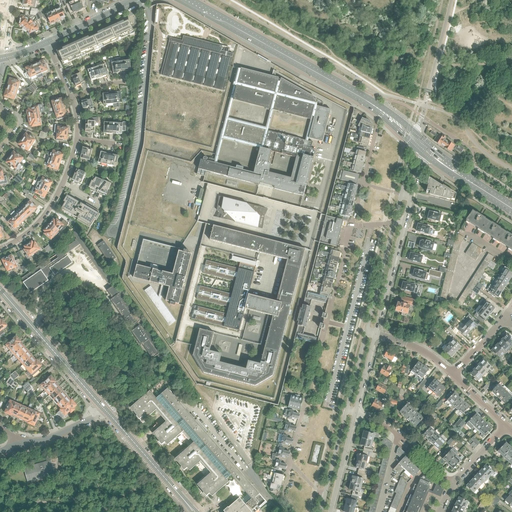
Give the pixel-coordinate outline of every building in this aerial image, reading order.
[(35,8),(36,2),(26,0),(23,0),(23,3),(24,3),(23,5),(30,6),(29,7),(35,8)] [(87,7),(86,0),(75,0),(74,1),(79,12),(82,10),(87,7)] [(79,12),(74,1),(66,4),(66,6),(70,15),(76,12),(76,13),(79,12)] [(56,11),(60,20),(64,18),(63,18),(65,17),(61,8),(60,6),(58,7),(59,9),(59,10),(56,11)] [(41,13),(40,10),(38,12),(40,18),(44,17),(47,15),(49,20),(48,21),(49,23),(50,23),(51,24),(55,22),(51,13),(51,12),(49,13),(49,14),(47,15),(46,14),(44,15),(43,13),(42,13),(41,13)] [(55,22),(60,20),(56,11),(56,10),(54,11),(54,12),(51,13),(55,22)] [(23,27),(28,20),(26,18),(25,18),(25,17),(21,16),(21,17),(20,26),(20,27),(22,27),(22,26),(23,27)] [(28,20),(23,27),(23,28),(27,31),(28,31),(27,30),(33,23),(29,19),(28,20)] [(111,27),(118,43),(123,40),(122,39),(129,36),(130,37),(135,35),(131,24),(132,24),(129,19),(111,27)] [(33,23),(27,30),(28,31),(28,32),(29,33),(30,34),(35,31),(35,32),(36,32),(38,32),(38,31),(38,30),(38,29),(37,26),(36,26),(36,25),(35,26),(34,24),(33,23)] [(118,43),(111,27),(93,35),(100,51),(105,48),(105,47),(108,45),(112,44),(112,45),(118,43)] [(95,53),(100,51),(93,35),(75,43),(82,59),(88,56),(87,54),(94,51),(95,53)] [(161,74),(161,75),(224,91),(233,54),(228,53),(221,51),(222,46),(204,41),(203,41),(201,41),(192,38),(183,36),(182,41),(170,38),(168,47),(167,49),(165,59),(164,60),(162,69),(162,70),(161,72),(161,74)] [(82,59),(75,43),(57,51),(60,58),(61,57),(65,66),(70,64),(69,62),(76,59),(77,61),(82,59)] [(121,62),(122,73),(131,71),(130,60),(121,62)] [(41,70),(42,73),(44,72),(44,73),(47,72),(47,71),(50,70),(47,64),(46,64),(45,61),(43,61),(42,61),(40,62),(38,63),(41,70)] [(113,74),(122,73),(121,62),(112,63),(113,74)] [(37,76),(42,73),(41,70),(38,63),(35,64),(34,64),(33,65),(33,66),(32,66),(34,70),(37,76)] [(97,67),(100,78),(109,75),(105,64),(97,67)] [(38,77),(37,76),(34,70),(32,66),(30,67),(29,67),(28,67),(27,68),(26,68),(27,69),(25,69),(26,72),(28,71),(31,78),(32,80),(38,77)] [(91,80),(100,78),(97,67),(88,70),(91,80)] [(281,78),(279,78),(262,74),(248,70),(241,69),(237,68),(214,160),(201,156),(197,175),(205,177),(206,171),(212,172),(260,185),(261,183),(275,186),(275,188),(294,193),(303,196),(306,186),(306,182),(306,180),(307,178),(311,161),(312,161),(312,160),(313,159),(313,158),(315,149),(311,148),(312,145),(313,142),(308,141),(308,139),(322,142),(331,109),(316,106),(317,103),(314,103),(315,99),(282,78),(281,78)] [(85,83),(80,73),(72,77),(76,87),(85,83)] [(19,88),(21,89),(23,90),(27,91),(27,89),(21,87),(22,87),(19,86),(20,83),(14,81),(14,79),(11,78),(11,79),(10,79),(10,80),(9,80),(9,82),(9,83),(8,85),(18,89),(19,88)] [(7,90),(6,91),(17,94),(18,89),(8,85),(7,88),(6,89),(7,90)] [(16,96),(17,94),(6,91),(6,93),(5,94),(5,95),(5,96),(5,97),(5,98),(8,99),(8,98),(15,100),(16,96)] [(112,93),(113,104),(122,103),(122,102),(126,102),(126,99),(122,99),(121,92),(112,93)] [(113,104),(112,93),(103,94),(104,105),(113,104)] [(53,107),(63,104),(63,102),(63,101),(62,100),(62,99),(61,99),(61,98),(58,99),(58,97),(51,99),(53,105),(52,105),(53,107)] [(94,109),(91,99),(82,102),(85,112),(94,109)] [(55,113),(65,109),(64,107),(64,105),(63,104),(53,107),(55,113)] [(28,115),(41,113),(41,111),(40,112),(39,110),(40,109),(40,105),(34,106),(34,107),(31,107),(31,108),(27,109),(27,112),(27,114),(28,115)] [(65,109),(55,113),(54,113),(56,118),(57,118),(57,120),(56,121),(56,120),(53,121),(54,123),(56,122),(56,123),(58,122),(58,120),(64,118),(64,117),(67,116),(66,115),(67,115),(66,114),(67,113),(66,112),(66,111),(65,109)] [(29,121),(41,119),(40,114),(41,113),(28,115),(28,118),(29,120),(29,121)] [(41,119),(29,121),(29,122),(29,124),(30,125),(30,127),(34,127),(39,126),(42,125),(42,122),(41,122),(41,119)] [(354,119),(353,120),(363,126),(365,128),(372,129),(373,126),(372,123),(369,122),(370,122),(366,119),(365,120),(362,119),(360,122),(358,121),(356,120),(354,119)] [(370,134),(372,129),(365,128),(363,126),(353,120),(352,123),(355,124),(358,126),(361,128),(360,132),(370,134)] [(95,133),(95,122),(86,121),(85,132),(95,133)] [(104,133),(113,134),(113,123),(104,122),(104,133)] [(113,123),(113,134),(122,135),(123,123),(113,123)] [(22,139),(31,146),(35,140),(34,139),(35,139),(31,136),(31,137),(26,134),(25,135),(24,137),(22,139)] [(368,145),(369,140),(350,135),(350,137),(354,138),(359,139),(358,143),(368,145)] [(443,146),(446,141),(444,140),(446,138),(442,136),(441,138),(437,135),(434,141),(443,146)] [(31,146),(22,139),(21,141),(20,141),(19,143),(19,144),(19,145),(27,150),(27,149),(28,150),(31,146)] [(446,141),(443,146),(451,152),(452,151),(455,146),(446,141)] [(89,160),(92,150),(83,147),(80,158),(89,160)] [(346,153),(364,158),(366,152),(364,152),(365,149),(357,147),(356,150),(355,153),(350,152),(351,152),(346,151),(346,153)] [(52,156),(61,160),(62,158),(62,157),(63,156),(63,155),(63,154),(63,153),(59,151),(59,153),(54,151),(53,154),(48,152),(47,155),(52,156)] [(10,157),(19,163),(22,159),(21,158),(22,157),(14,152),(13,153),(12,153),(11,155),(10,157)] [(98,163),(107,165),(110,154),(101,152),(98,163)] [(363,163),(364,158),(346,153),(345,155),(349,156),(354,157),(353,160),(363,163)] [(110,154),(107,165),(116,167),(119,156),(110,154)] [(49,161),(59,165),(60,163),(61,162),(61,161),(61,160),(52,156),(51,159),(49,159),(49,161)] [(19,163),(10,157),(9,159),(8,160),(7,161),(7,162),(6,163),(11,166),(11,167),(14,169),(14,168),(15,169),(16,169),(18,170),(19,169),(20,168),(20,167),(21,165),(19,163)] [(59,167),(59,165),(49,161),(48,163),(49,164),(48,167),(53,169),(53,170),(57,172),(57,170),(58,169),(59,167)] [(360,173),(362,168),(343,163),(343,165),(347,166),(352,167),(351,171),(360,173)] [(81,184),(86,173),(83,172),(82,172),(77,169),(73,179),(75,180),(75,181),(81,184)] [(357,184),(359,175),(343,171),(341,180),(357,184)] [(37,182),(49,188),(50,186),(51,185),(52,184),(52,183),(53,181),(49,179),(49,180),(45,179),(46,176),(40,174),(36,181),(37,182)] [(98,191),(102,180),(99,179),(93,177),(91,183),(89,186),(90,186),(92,187),(91,188),(98,191)] [(440,199),(440,195),(439,194),(439,192),(436,191),(438,184),(429,178),(427,186),(428,186),(427,190),(427,189),(425,195),(429,196),(440,199)] [(102,180),(98,191),(98,190),(100,190),(100,192),(106,194),(106,195),(111,184),(108,182),(108,183),(102,180)] [(49,188),(37,182),(35,186),(47,193),(48,191),(48,190),(49,189),(49,188)] [(440,195),(440,199),(450,201),(454,202),(456,197),(455,197),(456,194),(443,185),(442,187),(440,195)] [(47,193),(35,186),(34,186),(31,192),(35,195),(36,194),(41,196),(40,197),(43,199),(44,197),(45,197),(45,196),(46,195),(46,194),(47,193)] [(355,196),(356,191),(337,186),(337,188),(341,189),(346,190),(345,194),(355,196)] [(353,202),(355,196),(345,194),(343,193),(342,197),(339,196),(335,195),(335,197),(353,202)] [(90,228),(99,211),(86,204),(85,206),(69,196),(61,209),(73,215),(78,218),(77,220),(90,228)] [(246,204),(223,197),(221,209),(235,222),(258,228),(259,222),(260,217),(246,204)] [(352,207),(353,202),(335,197),(334,199),(338,200),(343,201),(342,203),(342,204),(352,207)] [(26,206),(32,213),(34,212),(35,211),(35,210),(37,209),(30,202),(26,206)] [(333,205),(332,207),(351,212),(352,207),(342,204),(339,203),(338,207),(336,206),(333,205)] [(32,213),(26,206),(24,204),(23,205),(25,207),(23,208),(22,208),(21,209),(28,217),(29,216),(30,215),(32,214),(32,213)] [(330,206),(329,210),(334,211),(335,210),(338,211),(339,215),(343,216),(342,220),(343,220),(347,222),(348,217),(349,217),(351,212),(332,207),(330,206)] [(28,217),(21,209),(20,208),(16,212),(17,213),(24,221),(25,220),(26,219),(27,218),(28,217)] [(476,222),(481,216),(479,215),(472,211),(466,221),(475,227),(477,223),(476,222)] [(439,222),(441,215),(437,214),(437,213),(434,212),(433,213),(429,212),(429,213),(428,212),(427,217),(428,218),(428,219),(439,222)] [(24,221),(17,213),(12,217),(20,225),(21,224),(22,223),(23,222),(24,221)] [(340,234),(343,220),(327,216),(326,216),(322,229),(319,243),(336,247),(340,234)] [(475,227),(481,231),(488,221),(481,217),(482,216),(481,216),(476,222),(477,223),(475,227)] [(19,225),(20,225),(12,217),(10,220),(9,219),(7,220),(7,221),(15,229),(17,228),(18,227),(19,226),(19,225)] [(51,223),(59,230),(63,225),(61,223),(61,222),(59,220),(58,221),(57,220),(55,221),(53,220),(51,223)] [(492,232),(496,225),(494,224),(494,225),(488,221),(481,231),(488,235),(490,231),(492,232)] [(59,230),(51,223),(47,228),(56,235),(60,231),(59,230)] [(433,230),(430,229),(430,230),(429,229),(430,227),(418,224),(418,225),(417,225),(415,230),(416,230),(416,231),(420,232),(420,233),(424,234),(424,233),(428,234),(432,235),(433,230)] [(488,235),(497,241),(503,231),(500,229),(496,227),(497,226),(496,225),(492,232),(490,231),(488,235)] [(214,333),(200,329),(195,347),(193,355),(203,373),(255,386),(273,376),(305,249),(278,242),(213,226),(210,240),(260,253),(287,260),(285,267),(278,297),(273,296),(272,301),(248,294),(245,309),(268,315),(267,319),(271,321),(261,362),(260,364),(248,361),(246,368),(220,362),(222,354),(210,351),(214,333)] [(56,235),(47,228),(44,231),(46,232),(44,234),(46,235),(46,236),(48,238),(49,237),(51,239),(55,235),(56,236),(56,235)] [(507,242),(511,235),(510,234),(509,235),(508,234),(503,231),(497,241),(505,246),(508,242),(507,242)] [(104,241),(97,245),(98,246),(101,250),(104,255),(101,258),(106,265),(109,262),(109,263),(112,261),(113,260),(116,258),(109,248),(107,246),(104,241)] [(432,251),(434,244),(430,243),(430,242),(426,241),(426,242),(422,241),(422,242),(420,241),(419,246),(420,247),(420,248),(424,248),(423,251),(427,253),(428,250),(432,251)] [(28,244),(35,254),(40,250),(38,247),(39,247),(37,244),(36,244),(35,242),(33,244),(32,242),(28,244)] [(35,254),(28,244),(25,247),(26,249),(24,250),(26,252),(25,252),(27,255),(28,255),(30,257),(35,254)] [(173,274),(137,265),(133,278),(161,285),(158,297),(151,286),(144,291),(169,325),(175,321),(161,300),(164,286),(169,287),(166,301),(170,303),(170,305),(175,306),(176,304),(179,305),(183,290),(182,290),(185,278),(186,279),(192,254),(189,253),(189,251),(184,250),(183,252),(179,251),(173,274)] [(318,252),(318,255),(320,255),(319,257),(322,258),(323,256),(324,256),(326,256),(325,260),(328,260),(338,263),(339,258),(320,253),(318,252)] [(68,256),(66,256),(65,255),(67,253),(58,259),(48,265),(45,262),(22,279),(24,282),(23,283),(31,293),(49,281),(46,278),(53,273),(55,275),(73,263),(68,256)] [(420,263),(422,256),(411,253),(410,254),(409,254),(408,259),(409,259),(409,260),(413,261),(413,262),(416,263),(416,262),(420,263)] [(5,266),(19,259),(15,261),(12,255),(6,258),(6,257),(2,258),(2,260),(5,266)] [(317,258),(316,263),(336,268),(338,263),(328,260),(327,264),(322,262),(323,260),(319,259),(319,258),(317,258)] [(19,259),(5,266),(7,272),(8,272),(9,273),(12,271),(12,270),(18,267),(17,264),(20,262),(19,259)] [(315,266),(315,267),(319,268),(319,267),(319,266),(321,266),(326,267),(325,271),(335,273),(336,268),(316,263),(315,266)] [(501,275),(509,280),(511,276),(511,273),(511,272),(511,271),(504,267),(502,271),(503,272),(501,275)] [(413,271),(412,275),(413,276),(413,277),(427,280),(428,275),(440,278),(442,272),(439,272),(430,269),(429,273),(422,272),(422,271),(421,271),(419,270),(418,271),(414,270),(414,271),(413,271)] [(322,273),(321,275),(334,278),(335,273),(325,271),(323,270),(322,273)] [(312,275),(312,278),(318,279),(318,277),(323,278),(322,281),(332,284),(334,278),(321,275),(315,274),(313,273),(312,275)] [(506,286),(509,280),(501,275),(499,278),(498,277),(496,280),(506,286)] [(506,286),(496,280),(494,283),(495,283),(493,287),(502,292),(506,286)] [(401,289),(405,290),(405,291),(409,292),(409,291),(414,292),(413,297),(419,299),(420,294),(416,293),(418,286),(403,282),(403,283),(402,283),(400,288),(402,288),(401,289)] [(330,294),(331,289),(312,284),(312,286),(315,287),(321,288),(320,292),(316,291),(330,294)] [(165,355),(133,310),(133,309),(132,309),(131,307),(131,306),(130,305),(130,306),(128,303),(129,303),(128,302),(126,300),(126,299),(125,299),(124,297),(124,296),(123,295),(123,296),(115,285),(107,290),(113,298),(110,300),(129,327),(130,327),(133,330),(131,331),(141,345),(142,344),(152,359),(157,355),(160,358),(165,355)] [(498,298),(502,292),(493,287),(491,290),(490,289),(488,293),(492,296),(494,297),(495,297),(495,296),(498,298)] [(330,294),(316,291),(315,294),(307,292),(302,309),(300,309),(297,321),(299,322),(294,342),(296,342),(296,339),(303,341),(307,342),(315,344),(316,338),(303,335),(305,327),(306,327),(308,319),(309,318),(309,316),(311,308),(310,308),(312,300),(325,303),(327,298),(329,298),(330,294)] [(407,314),(409,306),(409,305),(409,304),(412,305),(413,300),(402,297),(401,302),(401,303),(398,303),(396,311),(402,313),(401,315),(406,316),(407,314)] [(486,301),(481,307),(490,314),(495,309),(486,301)] [(485,320),(490,314),(481,307),(476,313),(485,321),(486,320),(485,320)] [(464,325),(470,331),(473,328),(474,329),(477,326),(472,322),(474,320),(469,314),(466,318),(469,320),(464,325)] [(470,331),(464,325),(462,323),(460,326),(461,328),(458,331),(465,337),(465,336),(467,338),(469,336),(468,334),(470,331)] [(456,335),(455,333),(448,328),(446,330),(454,337),(456,335)] [(502,340),(510,347),(511,346),(511,338),(507,334),(505,336),(502,339),(502,340)] [(6,346),(10,351),(21,342),(19,340),(19,339),(18,338),(17,337),(16,337),(15,335),(11,339),(12,340),(6,346)] [(448,345),(456,352),(461,347),(453,339),(452,340),(453,340),(451,342),(448,345)] [(497,345),(499,346),(506,353),(508,350),(509,351),(511,348),(502,340),(500,341),(497,344),(497,345)] [(14,355),(25,347),(24,346),(24,345),(23,344),(22,344),(21,342),(10,351),(14,355)] [(451,358),(456,352),(448,345),(446,343),(441,348),(443,350),(451,358)] [(507,354),(499,346),(497,345),(496,346),(495,346),(491,351),(494,354),(496,356),(497,356),(500,359),(501,358),(503,356),(504,356),(507,354)] [(14,355),(19,360),(29,351),(28,351),(28,350),(27,349),(26,348),(25,347),(14,355)] [(394,357),(396,354),(388,349),(384,356),(385,357),(384,358),(387,359),(387,358),(392,361),(394,357)] [(19,360),(23,365),(33,356),(32,355),(31,354),(31,353),(29,351),(19,360)] [(27,370),(37,361),(37,360),(36,359),(35,358),(33,356),(23,365),(27,369),(27,370)] [(479,364),(487,372),(489,374),(492,370),(490,368),(491,367),(483,359),(483,360),(482,361),(481,360),(478,363),(479,364)] [(496,368),(499,365),(493,360),(491,362),(496,368)] [(37,361),(27,370),(27,369),(26,370),(28,372),(26,373),(27,375),(29,373),(31,375),(33,376),(39,371),(42,367),(41,366),(41,365),(41,364),(40,363),(39,363),(37,361)] [(417,374),(423,366),(421,364),(421,365),(421,364),(418,362),(417,362),(412,370),(413,369),(415,371),(415,372),(416,373),(417,374)] [(487,372),(479,364),(477,366),(477,365),(474,368),(474,369),(482,376),(485,374),(486,375),(486,374),(486,373),(487,372)] [(391,371),(390,370),(392,368),(386,365),(385,367),(384,366),(383,367),(382,367),(380,370),(381,371),(380,373),(388,377),(389,378),(392,371),(391,371)] [(423,366),(417,374),(416,375),(414,377),(417,379),(419,376),(422,379),(426,374),(427,374),(428,372),(428,371),(428,370),(428,369),(423,366)] [(482,376),(474,369),(473,370),(472,370),(470,373),(469,374),(474,378),(474,379),(476,381),(477,380),(478,381),(480,379),(481,379),(482,378),(481,378),(482,376)] [(45,391),(55,382),(54,380),(53,379),(52,378),(52,377),(51,377),(49,375),(45,379),(47,381),(41,386),(45,391)] [(6,383),(10,386),(14,381),(11,377),(10,376),(6,383)] [(419,390),(427,381),(424,379),(417,388),(419,390)] [(432,392),(440,384),(434,379),(427,388),(426,389),(429,391),(430,390),(432,392)] [(45,391),(49,395),(60,387),(59,386),(59,385),(58,384),(57,384),(55,382),(45,391)] [(383,394),(387,387),(379,383),(376,390),(383,394)] [(440,384),(432,392),(435,395),(435,396),(437,398),(438,397),(445,388),(440,384)] [(498,398),(506,388),(502,384),(500,386),(499,384),(490,394),(493,397),(495,395),(498,398)] [(49,395),(53,400),(64,391),(63,391),(63,390),(62,389),(61,388),(60,387),(49,395)] [(502,406),(511,396),(510,395),(511,393),(506,388),(498,398),(501,401),(499,403),(502,406)] [(190,471),(201,461),(211,473),(197,485),(204,492),(203,493),(206,496),(209,493),(212,496),(227,484),(229,483),(224,477),(229,473),(248,495),(243,498),(241,496),(239,497),(239,498),(228,507),(224,511),(255,511),(267,502),(206,432),(207,431),(208,431),(197,419),(195,421),(168,389),(156,398),(150,391),(130,408),(137,415),(136,416),(139,419),(143,416),(145,419),(156,410),(166,422),(153,433),(159,441),(159,442),(162,445),(165,442),(167,445),(170,443),(182,432),(192,444),(175,459),(182,467),(181,467),(184,471),(187,468),(190,471)] [(53,400),(57,405),(68,396),(67,396),(67,395),(66,394),(65,393),(64,391),(53,400)] [(451,406),(459,398),(457,396),(458,396),(455,394),(454,393),(447,400),(452,405),(451,406)] [(300,411),(303,399),(301,398),(299,398),(299,396),(295,395),(295,397),(291,396),(288,407),(300,411)] [(57,405),(62,410),(72,401),(71,400),(71,399),(70,398),(69,398),(68,396),(57,405)] [(456,411),(464,403),(463,401),(461,399),(461,400),(459,398),(451,406),(452,407),(453,406),(456,409),(456,410),(456,411)] [(9,414),(11,415),(17,403),(11,400),(10,402),(8,401),(3,411),(5,412),(5,413),(6,413),(7,414),(8,414),(9,414)] [(379,411),(383,404),(375,400),(371,406),(379,411)] [(23,421),(29,408),(28,408),(25,406),(27,402),(25,401),(23,405),(17,418),(19,419),(20,420),(21,420),(22,420),(23,421)] [(72,401),(62,410),(60,411),(55,415),(56,416),(59,414),(58,413),(60,411),(61,413),(59,415),(62,418),(70,411),(71,413),(74,410),(73,408),(76,406),(76,405),(75,404),(74,403),(72,401)] [(17,418),(23,405),(17,403),(11,415),(14,417),(16,418),(17,418)] [(28,423),(29,423),(30,420),(34,410),(30,409),(33,404),(30,403),(28,408),(29,408),(23,421),(25,422),(26,422),(27,423),(28,423)] [(466,404),(464,403),(456,411),(455,412),(457,414),(459,412),(463,415),(469,407),(468,406),(466,404)] [(404,417),(412,408),(407,404),(406,405),(405,404),(402,407),(403,408),(400,412),(402,414),(401,415),(404,417)] [(416,416),(418,414),(416,412),(412,408),(404,417),(404,418),(405,417),(407,419),(406,420),(410,423),(416,416)] [(35,409),(34,410),(30,420),(29,423),(31,424),(31,425),(33,425),(34,425),(34,426),(34,425),(36,426),(38,421),(36,420),(40,413),(37,412),(38,410),(35,409)] [(298,419),(299,414),(293,413),(293,411),(290,410),(287,419),(291,420),(291,419),(295,420),(295,419),(298,419)] [(427,418),(430,420),(436,414),(433,412),(427,418)] [(416,416),(410,423),(413,426),(413,425),(415,427),(419,423),(420,424),(423,421),(422,420),(423,419),(418,414),(416,416)] [(479,420),(481,418),(480,417),(478,415),(476,414),(470,420),(469,421),(471,423),(474,425),(479,420)] [(454,426),(456,428),(463,421),(463,420),(461,418),(459,420),(455,424),(454,426)] [(479,430),(486,423),(481,418),(479,420),(474,425),(473,426),(476,428),(479,430)] [(463,421),(456,428),(459,430),(466,423),(463,421)] [(295,432),(296,427),(289,425),(290,424),(286,423),(284,431),(288,432),(288,431),(292,432),(292,431),(295,432)] [(486,423),(479,430),(482,433),(482,434),(484,436),(486,434),(487,433),(491,428),(489,426),(490,426),(488,424),(487,424),(486,423)] [(428,440),(437,430),(435,432),(430,427),(423,435),(425,437),(428,440)] [(433,445),(442,435),(440,437),(436,433),(437,431),(437,430),(428,440),(430,442),(433,445)] [(362,438),(372,441),(373,437),(378,438),(379,434),(369,431),(369,433),(364,432),(362,438)] [(282,433),(278,432),(278,434),(279,434),(277,441),(282,442),(281,444),(284,445),(285,444),(289,445),(289,444),(291,444),(293,439),(286,438),(287,436),(283,435),(281,435),(282,433)] [(442,435),(433,445),(435,446),(435,447),(438,450),(438,449),(438,450),(446,442),(441,437),(443,436),(442,435)] [(449,445),(455,439),(456,437),(454,435),(447,443),(449,445)] [(473,442),(477,446),(480,443),(473,437),(471,439),(473,442)] [(364,446),(363,451),(372,453),(374,448),(371,448),(371,445),(372,441),(362,438),(360,445),(364,446)] [(455,439),(449,445),(451,448),(458,441),(455,439)] [(474,450),(467,443),(465,446),(471,452),(474,450)] [(504,456),(511,448),(506,443),(498,450),(501,453),(500,454),(503,457),(504,456)] [(288,457),(289,452),(283,450),(283,449),(280,448),(278,457),(281,458),(282,456),(285,457),(286,456),(288,457)] [(451,450),(442,459),(448,464),(456,455),(458,453),(453,448),(451,450)] [(358,454),(356,461),(366,463),(368,457),(371,457),(372,453),(363,451),(362,455),(358,454)] [(456,455),(448,464),(453,469),(458,463),(458,464),(459,463),(459,462),(461,460),(456,455)] [(396,493),(402,496),(407,483),(420,470),(408,459),(405,456),(402,459),(402,460),(393,470),(401,477),(401,478),(394,492),(396,493)] [(54,471),(52,465),(53,465),(53,464),(52,464),(51,460),(51,461),(24,468),(24,467),(23,467),(28,483),(51,477),(50,472),(54,471)] [(285,470),(286,465),(280,463),(280,462),(277,461),(275,469),(278,470),(278,469),(282,470),(282,469),(285,470)] [(364,470),(366,463),(356,461),(355,467),(359,468),(357,473),(367,475),(368,471),(364,470)] [(480,470),(489,478),(492,475),(494,478),(497,474),(495,472),(494,473),(490,470),(491,469),(487,464),(486,465),(480,470)] [(489,478),(480,470),(476,475),(484,483),(489,478)] [(351,483),(360,485),(361,482),(362,482),(363,479),(366,480),(367,475),(357,473),(356,477),(352,476),(351,483)] [(414,487),(426,493),(432,479),(423,475),(421,479),(418,486),(415,485),(414,487)] [(484,483),(476,475),(471,481),(479,488),(484,483)] [(271,480),(271,483),(281,486),(282,481),(264,476),(264,478),(267,479),(271,480)] [(474,494),(479,488),(471,481),(466,486),(467,486),(466,487),(468,490),(469,489),(474,494)] [(279,491),(281,486),(271,483),(267,483),(267,484),(270,485),(270,489),(271,489),(270,491),(275,493),(275,490),(279,491)] [(353,491),(352,495),(358,497),(361,498),(362,493),(359,492),(360,489),(359,489),(360,485),(351,483),(349,490),(353,491)] [(423,500),(426,493),(414,487),(411,495),(416,497),(423,500)] [(355,508),(358,497),(352,495),(351,499),(347,498),(345,505),(355,508)] [(420,508),(423,500),(416,497),(411,495),(407,503),(416,506),(420,508)] [(456,503),(466,508),(469,502),(465,500),(465,499),(463,497),(460,495),(459,497),(456,503)] [(408,511),(417,511),(420,508),(416,506),(407,503),(404,510),(408,511)] [(457,511),(464,511),(466,508),(456,503),(453,510),(457,511)]
